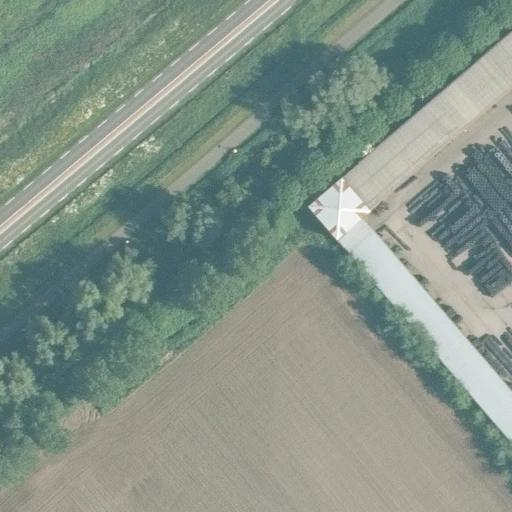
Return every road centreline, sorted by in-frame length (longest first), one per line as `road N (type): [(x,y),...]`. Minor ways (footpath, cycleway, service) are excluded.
road 1 (secondary): [(0,227),(273,0)]
road 2 (secondary): [(242,0),(0,201)]
